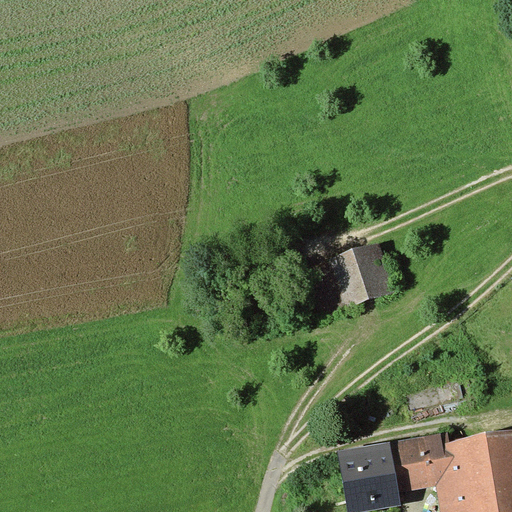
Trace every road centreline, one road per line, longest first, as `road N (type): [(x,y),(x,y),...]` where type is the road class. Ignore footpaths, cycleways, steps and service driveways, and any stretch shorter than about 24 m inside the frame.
road 1 (track): [(511,270),(288,445),(262,511)]
road 2 (track): [(372,235),(511,178)]
